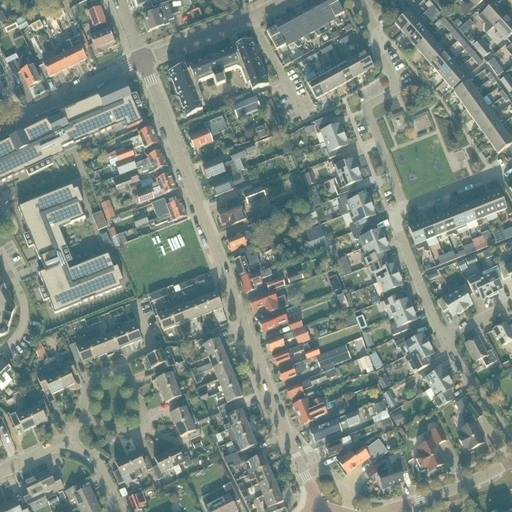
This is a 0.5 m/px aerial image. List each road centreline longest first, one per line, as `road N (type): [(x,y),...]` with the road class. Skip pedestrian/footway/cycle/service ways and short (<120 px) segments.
road 1 (tertiary): [(317,503),(142,60)]
road 2 (residential): [(403,207),(367,107),(396,86),(359,0)]
road 3 (residential): [(81,418),(123,431),(144,428),(125,374),(113,371),(90,386)]
road 4 (unclassified): [(0,127),(142,60)]
road 5 (residential): [(142,60),(284,0)]
road 6 (residential): [(444,337),(396,224),(403,207)]
road 7 (tertiary): [(385,511),(511,463)]
